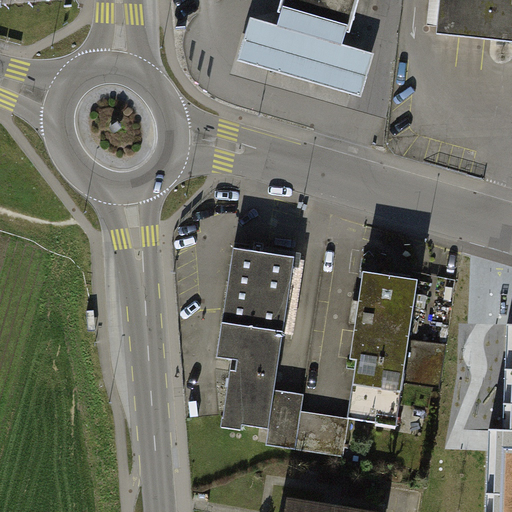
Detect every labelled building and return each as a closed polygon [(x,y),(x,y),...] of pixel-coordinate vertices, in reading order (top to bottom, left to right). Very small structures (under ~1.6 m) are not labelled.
[(363,0),(286,0),(277,31),(255,25),(242,67),(366,105),(379,64),(347,54),(363,0)] [(511,0),(442,0),(438,45),(511,53),(511,0)] [(295,259),(233,250),(216,361),(236,364),(235,373),(230,372),(221,430),(242,433),(242,428),(266,431),(269,432),(275,390),(295,259)] [(419,282),(364,274),(350,362),(357,363),(348,420),(395,427),(402,381),(436,386),(443,341),(411,336),(419,282)] [(511,511),(511,323),(509,323),(505,429),(490,429),(486,511),(511,511)] [(303,394),(275,390),(269,432),(266,431),(264,444),(341,455),(347,417),(300,410),(303,394)] [(373,511),(287,497),(284,511),(373,511)]
